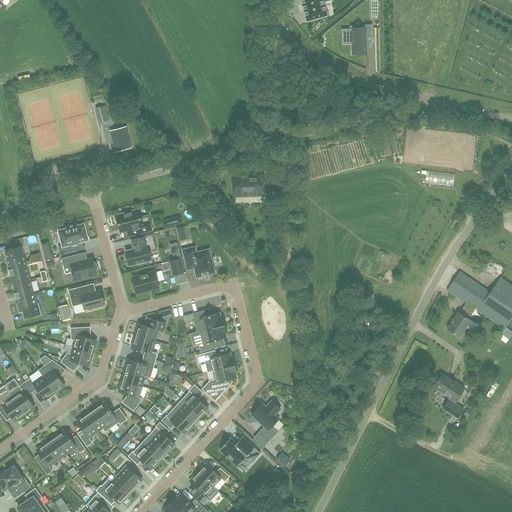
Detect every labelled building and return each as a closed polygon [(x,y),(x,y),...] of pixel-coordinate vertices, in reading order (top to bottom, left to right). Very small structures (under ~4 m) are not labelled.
[(301,0),(308,22),(328,16),(324,3),(331,1),(330,0),(301,0)] [(350,29),(344,29),(344,45),(352,45),(353,54),(367,54),(366,38),(373,38),(372,25),(365,25),(366,26),(366,28),(352,28),(352,29),(350,29)] [(102,91),(92,93),(94,101),(104,98),(102,91)] [(112,140),(115,152),(131,148),(126,127),(112,130),(114,140),(112,140)] [(233,177),(234,197),(264,195),(264,176),(233,177)] [(230,224),(230,223),(238,217),(221,197),(213,204),(230,224)] [(139,210),(115,216),(117,222),(118,222),(121,232),(122,232),(121,231),(127,229),(129,237),(132,236),(137,235),(152,230),(148,215),(141,217),(139,210)] [(181,215),(171,218),(173,225),(183,222),(181,215)] [(74,244),(88,240),(84,224),(75,227),(73,225),(69,226),(68,228),(59,231),(63,246),(59,247),(61,255),(76,251),(74,244)] [(176,228),(178,237),(186,235),(184,226),(176,228)] [(126,251),(130,266),(152,260),(150,255),(152,251),(157,250),(153,235),(131,240),(134,249),(126,251)] [(22,246),(5,250),(7,259),(9,269),(8,270),(27,265),(24,254),(22,246)] [(182,250),(186,263),(188,271),(195,269),(197,277),(199,277),(200,279),(206,278),(205,275),(215,273),(209,249),(197,252),(196,247),(182,250)] [(180,253),(172,255),(174,261),(180,259),(182,259),(180,253)] [(80,254),(62,259),(64,267),(69,266),(70,272),(72,272),(75,280),(97,274),(97,271),(98,269),(96,263),(94,262),(93,259),(82,262),(80,254)] [(174,275),(184,273),(180,259),(174,261),(171,262),(174,275)] [(27,265),(8,270),(9,276),(11,275),(13,284),(31,280),(27,265)] [(134,283),(132,284),(134,292),(136,291),(137,293),(159,287),(155,272),(133,278),(134,283)] [(475,309),(504,328),(511,316),(511,284),(501,278),(500,277),(490,292),(459,272),(447,290),(467,303),(460,313),(458,312),(447,329),(460,337),(471,320),(468,319),(475,309)] [(31,280),(13,284),(15,292),(14,293),(15,298),(34,293),(31,280)] [(93,309),(94,307),(105,304),(101,290),(84,295),(82,286),(68,290),(73,307),(83,304),(85,309),(87,309),(89,310),(93,309)] [(34,293),(15,298),(15,299),(17,298),(18,303),(16,303),(18,313),(22,312),(24,318),(28,317),(34,316),(41,314),(39,304),(37,304),(34,294),(34,293)] [(197,332),(225,325),(223,317),(220,317),(219,313),(206,316),(204,311),(193,314),(197,332)] [(165,325),(154,322),(150,321),(149,326),(143,325),(139,324),(136,335),(155,341),(156,337),(159,338),(162,336),(164,331),(165,325)] [(214,347),(212,341),(226,338),(224,333),(227,333),(225,325),(197,332),(201,344),(199,344),(200,350),(214,347)] [(74,347),(92,353),(96,340),(88,338),(87,328),(71,328),(72,339),(76,340),(74,347)] [(146,351),(144,357),(155,360),(157,354),(151,352),(155,341),(136,335),(133,347),(146,351)] [(89,365),(92,353),(74,347),(71,354),(68,353),(61,362),(74,371),(80,363),(89,365)] [(213,370),(235,365),(233,357),(231,358),(230,353),(216,357),(215,351),(197,355),(198,362),(205,361),(208,372),(211,371),(213,370)] [(155,360),(144,357),(142,363),(129,359),(125,371),(144,376),(150,378),(155,360)] [(52,360),(39,370),(43,376),(43,377),(55,392),(64,385),(59,378),(65,370),(52,360)] [(230,379),(236,378),(235,373),(237,373),(235,365),(213,370),(216,382),(215,382),(213,384),(210,381),(202,389),(215,401),(227,388),(226,387),(231,382),(230,379)] [(125,371),(122,381),(141,387),(144,376),(125,371)] [(442,374),(434,387),(450,398),(443,408),(458,418),(463,410),(454,404),(464,388),(457,384),(456,384),(442,374)] [(30,378),(25,382),(32,392),(37,388),(45,399),(55,392),(43,377),(41,378),(34,383),(30,378)] [(138,397),(141,387),(122,381),(119,392),(127,394),(126,397),(122,403),(134,411),(142,400),(138,397)] [(20,385),(10,392),(13,397),(24,414),(34,407),(27,396),(32,392),(25,382),(20,386),(20,385)] [(181,400),(199,417),(202,414),(203,415),(208,410),(207,409),(208,408),(198,399),(203,393),(194,385),(190,390),(191,390),(181,400)] [(171,390),(167,386),(165,393),(166,395),(171,399),(176,395),(171,390)] [(0,391),(0,410),(2,413),(7,409),(12,417),(15,421),(24,414),(13,397),(10,392),(4,397),(0,391)] [(181,400),(174,408),(192,425),(199,417),(181,400)] [(262,404),(252,415),(265,427),(259,433),(268,442),(278,431),(272,426),(279,419),(275,415),(280,409),(272,401),(266,407),(262,404)] [(95,408),(110,428),(118,422),(120,424),(127,419),(119,408),(113,413),(105,402),(95,408)] [(105,432),(110,428),(95,408),(86,415),(97,431),(102,428),(105,432)] [(185,433),(186,432),(186,433),(191,428),(190,427),(192,425),(174,408),(167,416),(166,415),(162,420),(171,428),(175,424),(185,433)] [(85,433),(80,436),(87,446),(92,443),(88,438),(97,431),(86,415),(77,422),(85,433)] [(165,435),(169,431),(160,422),(156,427),(156,428),(149,435),(167,452),(169,450),(170,451),(174,446),(174,445),(174,444),(165,435)] [(85,449),(77,438),(72,442),(65,430),(56,437),(67,452),(76,446),(80,452),(85,449)] [(167,452),(149,435),(142,443),(160,460),(167,452)] [(231,437),(220,450),(237,466),(245,458),(251,464),(261,453),(243,436),(242,437),(237,443),(231,437)] [(67,452),(56,437),(46,443),(57,459),(67,452)] [(57,459),(46,443),(37,450),(45,461),(40,465),(47,474),(52,471),(48,466),(57,459)] [(160,460),(142,443),(134,452),(133,452),(129,456),(137,464),(138,464),(142,460),(151,469),(160,460)] [(282,453),(277,459),(284,466),(290,460),(282,453)] [(207,464),(198,472),(213,486),(221,477),(225,481),(229,476),(220,468),(216,473),(207,464)] [(21,477),(14,466),(5,473),(4,471),(0,474),(0,482),(5,489),(8,487),(11,492),(14,490),(18,496),(31,487),(23,476),(21,477)] [(120,474),(134,488),(142,479),(127,466),(120,474)] [(87,467),(80,472),(85,478),(91,474),(87,467)] [(73,468),(67,473),(70,478),(77,473),(73,468)] [(276,469),(266,480),(271,485),(282,474),(276,469)] [(198,472),(190,481),(200,490),(196,495),(205,503),(209,498),(211,500),(219,491),(213,486),(198,472)] [(134,488),(120,474),(113,482),(109,479),(127,496),(134,488)] [(97,490),(99,492),(105,498),(109,494),(119,504),(127,496),(109,479),(102,486),(101,486),(97,490)] [(33,511),(44,504),(40,498),(42,497),(35,488),(26,495),(29,500),(18,508),(19,509),(18,510),(19,511),(33,511)] [(105,498),(99,492),(87,505),(94,511),(111,511),(103,505),(107,501),(105,498)] [(176,496),(170,502),(180,511),(208,511),(195,500),(191,504),(181,495),(178,498),(176,496)] [(164,511),(180,511),(170,502),(165,508),(167,510),(164,511)]
